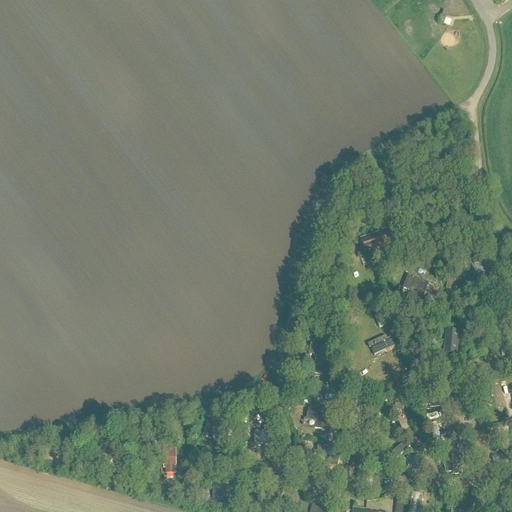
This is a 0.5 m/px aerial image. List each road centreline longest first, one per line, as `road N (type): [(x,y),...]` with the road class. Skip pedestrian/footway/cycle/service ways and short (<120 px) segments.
road 1 (track): [(0,440),(267,387),(331,189),(474,104)]
road 2 (unknown): [(511,250),(498,287),(504,351),(487,364),(412,374)]
